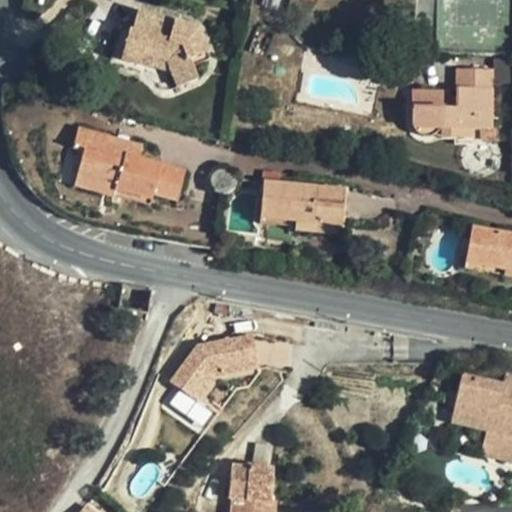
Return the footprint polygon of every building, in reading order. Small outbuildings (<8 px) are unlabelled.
[(168,69),(176,88),(198,79),(192,64),(210,56),(194,23),(138,9),(133,29),(130,29),(121,66),(139,71),(142,62),(168,69)] [(438,134),(441,134),(475,135),(481,135),(494,135),(496,77),(458,76),(457,95),(414,94),(412,134),(417,139),(422,141),(426,140),(432,140),(438,134)] [(82,152),(76,177),(113,187),(112,193),(149,204),(150,199),(176,206),(184,176),(138,162),(141,150),(77,132),(73,149),(82,152)] [(475,135),(441,134),(442,143),(475,144),(475,135)] [(494,147),(494,135),(481,135),(481,146),(494,147)] [(113,187),(76,177),(73,189),(148,210),(149,204),(112,193),(113,187)] [(341,234),(345,188),(268,180),(264,216),(299,219),(298,230),(341,234)] [(511,233),(475,226),(469,260),(506,267),(505,274),(511,275),(511,233)] [(506,267),(469,260),(467,267),(505,274),(506,267)] [(149,317),(154,289),(122,286),(117,311),(149,317)] [(242,348),(252,346),(248,334),(238,337),(242,348)] [(258,364),(252,346),(242,348),(238,337),(203,348),(175,379),(188,392),(196,384),(208,395),(225,375),(258,364)] [(511,397),(508,396),(511,384),(464,372),(450,423),(489,433),(484,454),(511,461),(511,397)] [(200,403),(208,395),(196,384),(188,392),(200,403)] [(232,465),(229,488),(235,488),(233,502),(232,511),(276,511),(278,498),(272,498),(275,467),(250,465),(250,467),(232,465)] [(100,511),(88,502),(78,511),(100,511)]
